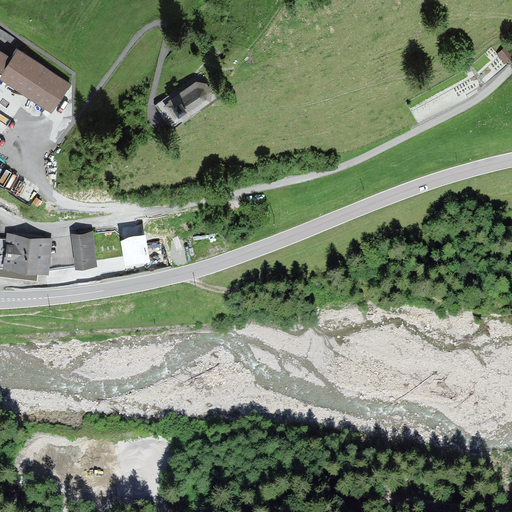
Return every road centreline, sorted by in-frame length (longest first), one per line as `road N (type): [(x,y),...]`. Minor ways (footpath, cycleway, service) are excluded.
road 1 (tertiary): [(0,299),(166,278),(511,160)]
road 2 (track): [(509,511),(376,501),(240,511)]
road 3 (track): [(67,133),(34,156),(44,189),(67,203),(139,215)]
road 4 (residential): [(139,215),(47,225),(0,212)]
